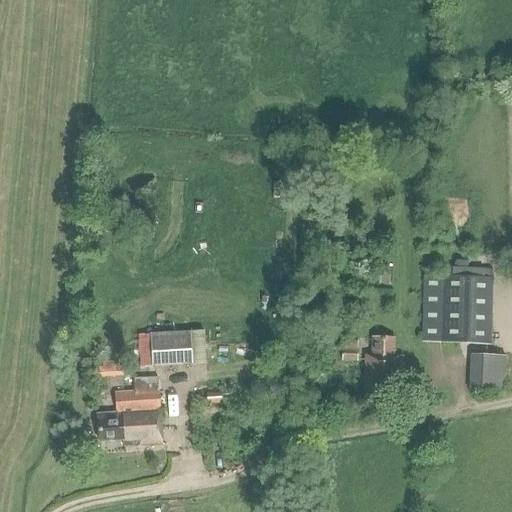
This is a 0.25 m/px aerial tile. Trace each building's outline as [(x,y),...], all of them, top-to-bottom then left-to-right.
[(425,276),(421,343),(489,347),(493,271),(442,268),(442,277),(425,276)] [(190,366),(188,333),(149,335),(149,347),(141,347),(142,368),(190,366)] [(402,370),(402,357),(393,357),(394,340),(372,339),(371,356),(365,356),(363,398),(401,400),(402,378),(398,378),(399,370),(402,370)] [(340,362),(356,362),(356,342),(340,342),(340,362)] [(503,353),(471,351),(470,390),(502,391),(503,353)] [(158,392),(158,391),(115,394),(116,414),(97,416),(99,443),(122,441),(122,446),(138,445),(160,443),(159,413),(158,392)]
